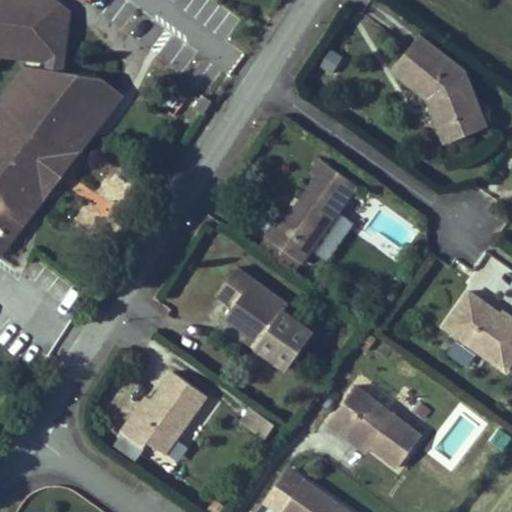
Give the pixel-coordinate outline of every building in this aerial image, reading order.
[(0,0),(0,58),(49,65),(52,46),(65,47),(69,12),(53,0),(0,0)] [(422,30),(391,67),(429,97),(437,94),(447,120),(483,106),(467,66),(422,30)] [(61,75),(65,47),(52,46),(49,65),(48,73),(61,75)] [(101,85),(101,80),(61,75),(48,73),(24,69),(0,102),(0,246),(9,253),(28,227),(21,214),(40,190),(33,181),(57,151),(69,153),(85,131),(100,131),(117,109),(99,97),(101,85)] [(99,97),(117,109),(123,101),(101,85),(99,97)] [(437,94),(429,97),(439,123),(447,120),(437,94)] [(202,121),(212,106),(204,99),(193,115),(202,121)] [(447,120),(439,123),(445,137),(488,120),(483,106),(447,120)] [(21,214),(28,227),(100,131),(85,131),(69,153),(57,151),(33,181),(40,190),(21,214)] [(276,221),(266,234),(301,260),(313,244),(340,208),(358,184),(323,158),(312,172),(318,175),(300,199),(295,205),(281,224),(276,221)] [(291,202),(295,205),(300,199),(296,196),(291,202)] [(356,220),(340,208),(313,244),(329,256),(356,220)] [(0,257),(3,260),(9,253),(0,246),(0,257)] [(250,281),(255,274),(237,261),(214,293),(232,305),(225,313),(250,331),(259,337),(255,344),(286,366),(315,326),(285,304),(289,298),(271,285),(266,292),(250,281)] [(266,292),(271,285),(255,274),(250,281),(266,292)] [(511,361),(511,317),(470,288),(445,324),(508,368),(511,361)] [(246,337),(255,344),(259,337),(250,331),(246,337)] [(458,335),(449,346),(466,361),(475,351),(458,335)] [(150,439),(167,451),(209,392),(176,368),(154,398),(143,414),(137,410),(124,429),(146,444),(150,439)] [(400,463),(424,431),(358,382),(330,419),(343,430),(348,424),(373,443),(400,463)] [(149,394),(137,410),(143,414),(154,398),(149,394)] [(277,421),(252,403),(242,417),(267,435),(277,421)] [(373,443),(348,424),(343,430),(369,449),(373,443)] [(355,511),(289,464),(265,496),(286,511),(355,511)]
